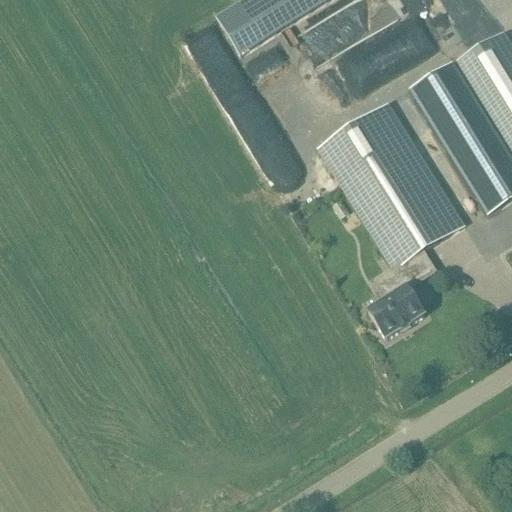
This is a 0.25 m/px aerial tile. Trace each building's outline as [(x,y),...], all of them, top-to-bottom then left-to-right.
[(252,0),(217,22),(240,59),(336,0),(252,0)] [(315,72),(410,10),(403,0),(375,0),(300,50),(315,72)] [(511,50),(503,36),(457,66),(511,156),(511,50)] [(511,164),(453,69),(411,95),(489,219),(511,204),(511,164)] [(390,108),(318,152),(341,188),(394,273),(402,268),(428,252),(427,252),(465,229),(412,144),(390,108)] [(424,323),(406,295),(367,319),(385,348),(424,323)]
